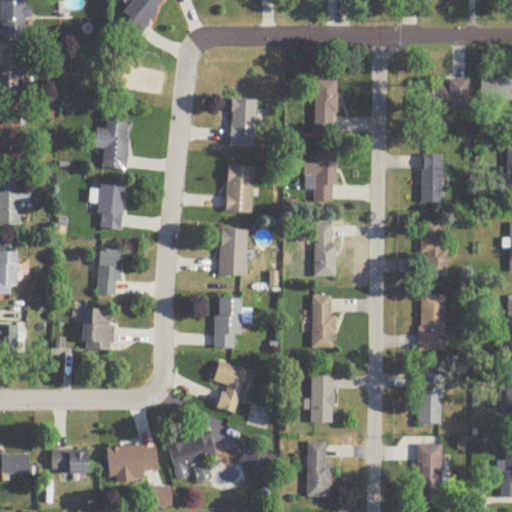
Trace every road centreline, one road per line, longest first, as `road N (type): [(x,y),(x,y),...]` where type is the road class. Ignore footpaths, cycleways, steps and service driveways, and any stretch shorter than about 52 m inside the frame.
road 1 (residential): [(371,511),(377,36)]
road 2 (residential): [(198,45),(188,58),(163,282),(163,375),(153,394)]
road 3 (residential): [(511,34),(224,38),(198,45)]
road 4 (residential): [(153,394),(135,402),(0,402)]
